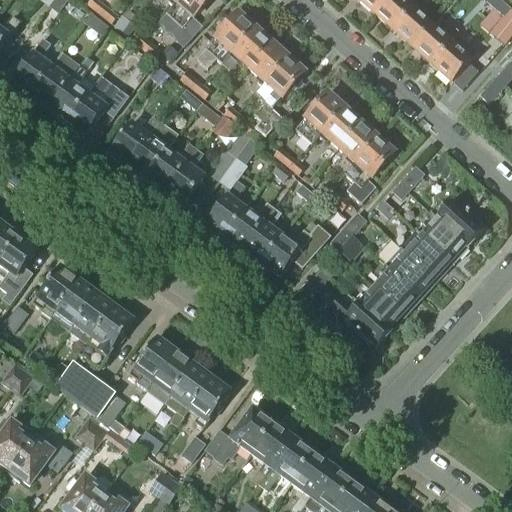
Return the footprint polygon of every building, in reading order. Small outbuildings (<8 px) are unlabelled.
[(49,11),(56,0),(42,0),(39,5),(49,11)] [(56,0),(49,11),(58,18),(71,0),(56,0)] [(104,23),(111,14),(93,0),(86,8),(104,23)] [(172,11),(164,20),(174,29),(167,36),(184,50),(191,42),(201,30),(192,23),(214,0),(182,0),(172,11)] [(166,0),(168,2),(165,5),(172,11),(182,0),(166,0)] [(354,0),(375,18),(383,9),(391,0),(354,0)] [(414,53),(433,31),(397,0),(391,0),(383,9),(375,18),(414,53)] [(511,14),(496,0),(480,0),(503,21),(491,38),(504,49),(511,38),(511,14)] [(111,14),(104,23),(111,28),(118,20),(111,14)] [(84,24),(94,31),(100,24),(90,16),(84,24)] [(0,34),(0,51),(19,27),(22,23),(15,18),(12,22),(11,21),(1,35),(0,34)] [(206,56),(197,65),(208,74),(216,65),(221,69),(228,62),(255,32),(257,30),(248,21),(246,24),(240,18),(221,40),(206,56)] [(433,31),(414,53),(453,88),(480,58),(441,23),(434,32),(433,31)] [(228,62),(221,69),(229,76),(235,68),(238,64),(239,64),(248,72),(271,46),(273,44),(263,35),(261,37),(255,32),(228,62)] [(130,43),(138,50),(145,42),(137,35),(130,43)] [(145,42),(138,50),(155,64),(161,56),(158,53),(145,42)] [(43,44),(13,87),(20,92),(18,95),(30,103),(56,67),(45,58),(51,50),(43,44)] [(271,46),(248,72),(258,80),(254,84),(263,91),(289,62),(280,55),(282,52),(273,44),(271,46)] [(168,48),(161,56),(173,65),(179,58),(168,48)] [(56,67),(30,103),(42,112),(43,109),(50,114),(81,72),(62,58),(56,67)] [(262,113),(254,121),(260,126),(255,131),(263,138),(280,120),(273,114),(306,77),(297,70),(299,67),(291,60),(289,62),(263,91),(260,94),(256,100),(265,108),(262,113)] [(81,72),(50,114),(59,121),(57,123),(67,131),(96,92),(82,82),(93,66),(88,62),(81,72)] [(162,90),(167,82),(155,73),(150,81),(162,90)] [(180,84),(196,97),(203,88),(187,76),(180,84)] [(503,77),(497,84),(505,91),(511,84),(503,77)] [(96,92),(67,131),(78,139),(80,136),(87,141),(105,117),(114,124),(129,103),(102,83),(96,92)] [(489,109),(505,91),(497,84),(481,101),(489,109)] [(196,97),(204,104),(211,96),(203,88),(196,97)] [(185,94),(179,102),(196,116),(202,108),(185,94)] [(215,111),(221,103),(214,97),(207,105),(215,111)] [(308,121),(296,135),(312,150),(319,142),(345,113),(344,112),(346,109),(337,101),(335,104),(329,98),(308,121)] [(202,108),(196,116),(204,122),(210,115),(202,108)] [(232,126),(238,117),(230,110),(223,119),(232,126)] [(339,152),(363,125),(352,115),(350,117),(345,113),(319,142),(326,148),(329,144),(339,152)] [(238,117),(232,126),(248,139),(255,131),(238,117)] [(235,130),(222,120),(211,135),(224,144),(235,130)] [(132,128),(110,156),(113,158),(111,160),(121,168),(123,166),(129,170),(161,127),(154,122),(143,137),(132,128)] [(363,125),(339,152),(347,160),(344,164),(352,171),(378,142),(369,135),(372,132),(363,125)] [(161,127),(129,170),(137,176),(135,178),(135,179),(146,187),(169,156),(180,141),(161,127)] [(242,138),(235,147),(243,154),(250,144),(242,138)] [(352,171),(345,179),(355,188),(349,194),(356,200),(364,207),(365,205),(376,193),(369,186),(386,167),(395,158),(386,150),(389,147),(380,140),(378,142),(352,171)] [(243,154),(237,163),(245,169),(259,150),(250,144),(243,154)] [(169,156),(146,187),(157,196),(159,192),(165,197),(197,154),(190,149),(180,164),(169,156)] [(289,172),(296,165),(280,151),(273,160),(289,172)] [(197,154),(165,197),(173,203),(171,205),(181,212),(183,210),(185,211),(206,183),(194,175),(205,160),(197,154)] [(443,177),(449,170),(440,162),(434,169),(443,177)] [(296,165),(289,172),(298,179),(304,171),(296,165)] [(284,187),(291,178),(279,168),(271,177),(284,187)] [(400,190),(408,197),(424,180),(416,172),(400,190)] [(231,195),(207,229),(214,234),(213,236),(224,244),(225,242),(246,215),(235,206),(246,192),(238,186),(231,195)] [(327,200),(333,193),(325,186),(319,194),(327,200)] [(312,196),(302,188),(295,196),(306,204),(312,196)] [(402,204),(408,197),(400,190),(393,196),(402,204)] [(333,193),(327,200),(344,214),(350,206),(333,193)] [(442,206),(431,218),(469,252),(485,234),(452,205),(447,211),(442,206)] [(377,214),(387,224),(395,215),(384,206),(377,214)] [(225,242),(224,244),(235,252),(236,251),(243,256),(275,213),(268,208),(257,223),(246,215),(225,242)] [(275,213),(243,256),(250,261),(249,263),(260,271),(261,269),(282,241),(271,233),(282,218),(275,213)] [(344,233),(353,242),(367,226),(357,217),(343,233),(344,233)] [(431,218),(415,235),(453,269),(469,252),(431,218)] [(0,228),(0,266),(20,240),(9,232),(7,234),(0,228)] [(261,269),(260,271),(271,279),(272,277),(281,284),(294,266),(303,274),(330,243),(328,240),(319,232),(311,241),(303,236),(293,249),(282,241),(261,269)] [(343,233),(330,247),(350,266),(363,252),(353,242),(344,233),(343,233)] [(415,235),(400,252),(437,287),(453,269),(415,235)] [(20,240),(0,266),(0,269),(9,276),(0,288),(0,292),(6,297),(2,304),(9,309),(32,278),(24,273),(37,256),(30,251),(32,248),(20,240)] [(400,252),(384,270),(422,304),(437,287),(400,252)] [(327,266),(319,275),(329,284),(337,275),(327,266)] [(385,281),(375,292),(407,321),(422,304),(384,270),(379,275),(385,281)] [(58,273),(32,309),(35,311),(41,316),(51,324),(56,316),(77,287),(80,284),(67,275),(65,278),(58,273)] [(329,284),(319,275),(301,295),(311,303),(329,284)] [(56,316),(51,324),(68,337),(74,329),(98,297),(85,288),(83,291),(77,287),(56,316)] [(359,297),(353,305),(391,339),(407,321),(375,292),(365,303),(359,297)] [(74,329),(68,337),(86,350),(92,342),(113,314),(108,310),(110,306),(98,297),(74,329)] [(339,302),(326,315),(341,329),(340,330),(353,342),(356,339),(363,345),(361,347),(372,357),(374,355),(375,356),(391,339),(353,305),(346,299),(341,304),(339,302)] [(79,360),(74,368),(92,382),(98,374),(100,372),(104,366),(108,360),(132,328),(129,326),(125,323),(126,321),(128,319),(116,310),(113,314),(92,342),(86,350),(79,360)] [(17,311),(3,329),(14,337),(28,319),(17,311)] [(155,345),(128,380),(137,387),(137,388),(146,395),(173,358),(176,355),(165,346),(162,350),(155,345)] [(38,357),(26,373),(36,380),(48,364),(38,357)] [(173,358),(146,395),(164,408),(194,368),(181,359),(179,362),(173,358)] [(72,367),(54,392),(96,423),(97,423),(102,416),(115,399),(92,382),(74,368),(72,367)] [(194,368),(164,408),(176,417),(169,426),(177,432),(189,414),(209,385),(204,381),(206,377),(194,368)] [(9,396),(25,374),(19,370),(17,373),(13,371),(0,389),(9,396)] [(25,374),(9,396),(18,402),(32,384),(28,381),(30,378),(25,374)] [(209,385),(189,414),(198,421),(193,428),(202,435),(228,399),(222,394),(224,390),(212,381),(209,385)] [(102,416),(97,423),(104,429),(108,431),(126,408),(115,399),(102,416)] [(220,435),(205,455),(213,460),(214,462),(223,468),(229,461),(231,462),(240,450),(251,458),(275,426),(263,417),(261,421),(255,416),(253,414),(232,444),(231,443),(220,435)] [(0,441),(0,474),(6,479),(30,445),(17,435),(18,433),(4,422),(3,423),(0,427),(0,435),(3,438),(2,439),(0,441)] [(88,425),(75,444),(84,450),(99,429),(94,425),(92,428),(88,425)] [(275,426),(251,458),(264,468),(271,473),(293,444),(285,438),(287,435),(275,426)] [(99,429),(84,450),(88,453),(92,456),(93,455),(106,438),(108,435),(104,433),(99,429)] [(30,445),(6,479),(18,488),(20,485),(22,486),(28,491),(43,472),(50,477),(55,470),(60,474),(71,458),(57,447),(54,451),(36,437),(30,445)] [(182,456),(180,459),(190,466),(190,467),(204,448),(194,441),(182,456)] [(266,480),(259,490),(267,495),(279,479),(291,488),(315,455),(303,446),(300,449),(293,444),(271,473),(266,480)] [(302,496),(291,511),(303,511),(304,511),(333,473),(325,467),(326,465),(327,464),(315,455),(291,488),(302,496)] [(333,473),(304,511),(305,511),(334,511),(355,485),(343,475),(340,479),(333,473)] [(266,480),(259,475),(252,484),(259,490),(266,480)] [(161,476),(147,495),(156,502),(158,504),(172,484),(161,476)] [(182,485),(188,489),(192,483),(186,479),(182,485)] [(93,489),(84,482),(62,511),(94,511),(101,504),(105,498),(105,493),(97,487),(93,489)] [(172,484),(158,504),(166,510),(180,489),(172,484)] [(365,511),(372,502),(365,497),(367,493),(355,485),(334,511),(365,511)] [(124,511),(105,498),(101,504),(94,511),(124,511)] [(372,502),(365,511),(392,511),(382,505),(380,508),(372,502)]
